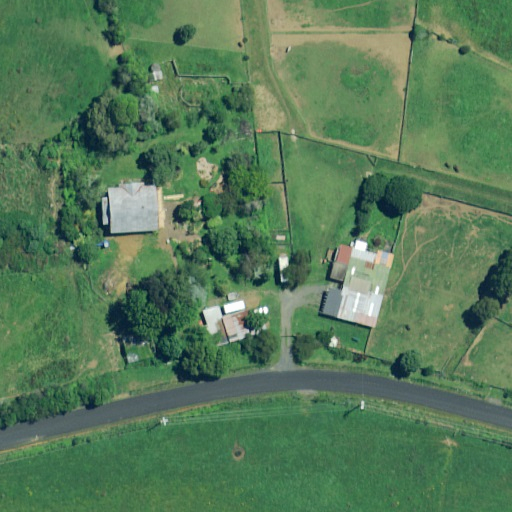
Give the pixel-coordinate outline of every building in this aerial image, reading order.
[(150,73),(142,75),(144,84),(153,82),(154,86),(162,84),(158,65),(149,67),(150,73)] [(99,198),(100,226),(106,225),(106,233),(155,232),(155,219),(163,218),(163,209),(154,209),(154,187),(142,187),(142,182),(120,183),(120,188),(105,189),(105,198),(99,198)] [(203,217),(201,200),(193,201),(195,218),(203,217)] [(329,279),(342,282),(333,319),(373,329),(394,242),(384,240),(383,247),(353,239),(351,247),(337,244),(329,279)] [(287,249),(278,249),(279,274),(288,274),(287,249)] [(225,338),(222,329),(216,331),(213,324),(221,321),(229,343),(248,336),(240,314),(227,318),(222,304),(200,312),(205,327),(201,328),(207,345),(225,338)] [(260,341),(279,336),(275,323),(257,328),(260,341)] [(339,340),(327,337),(324,347),(336,350),(339,340)] [(154,356),(150,339),(139,342),(140,346),(108,356),(111,368),(154,356)] [(69,360),(72,371),(88,365),(84,355),(69,360)]
